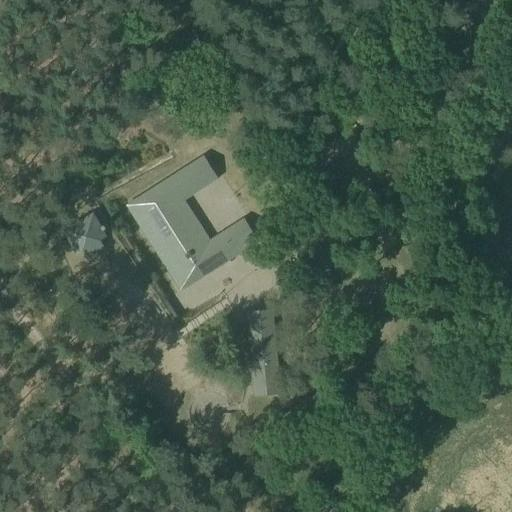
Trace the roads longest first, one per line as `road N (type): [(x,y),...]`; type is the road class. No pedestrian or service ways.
road 1 (track): [(255,0),(450,167),(476,294),(380,511)]
road 2 (track): [(166,511),(146,471),(0,301)]
